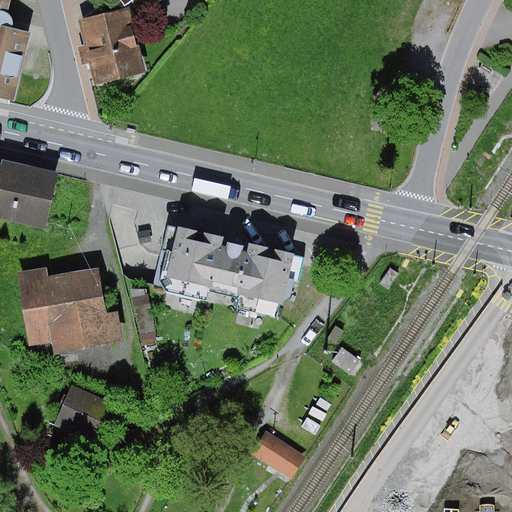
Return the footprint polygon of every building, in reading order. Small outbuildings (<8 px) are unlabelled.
[(10,13),(12,0),(0,0),(0,98),(16,102),(32,33),(12,28),(14,25),(14,22),(14,19),(12,16),(10,13)] [(146,73),(130,7),(79,21),(85,45),(79,47),(84,66),(90,64),(96,86),(146,73)] [(181,39),(189,29),(181,22),(173,32),(181,39)] [(50,184),(0,174),(0,213),(42,222),(50,184)] [(225,237),(176,226),(161,289),(208,300),(211,286),(241,293),(238,306),(277,315),(291,254),(249,244),(247,252),(223,246),(225,237)] [(390,269),(379,285),(388,291),(399,275),(390,269)] [(43,278),(19,282),(29,337),(54,332),(57,349),(116,338),(113,321),(100,323),(92,277),(44,286),(43,278)] [(343,348),(332,361),(354,378),(365,364),(343,348)] [(68,383),(51,422),(92,441),(110,402),(68,383)] [(251,455),(292,480),(307,457),(266,431),(251,455)]
